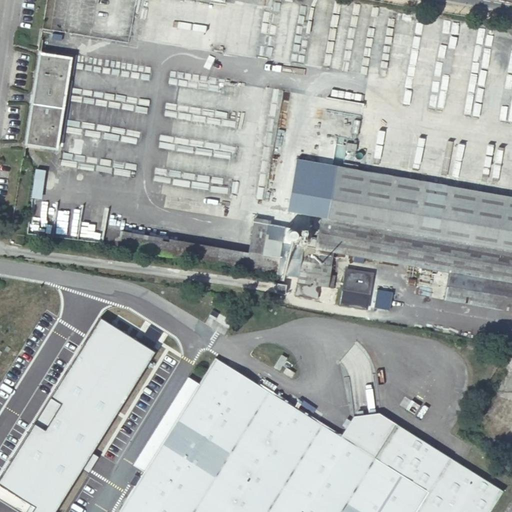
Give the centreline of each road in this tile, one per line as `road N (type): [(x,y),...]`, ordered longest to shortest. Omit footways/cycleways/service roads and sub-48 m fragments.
road 1 (unknown): [(250,66),(511,129)]
road 2 (unclassified): [(215,341),(135,293),(0,267)]
road 3 (unknown): [(169,391),(108,386),(47,482)]
road 4 (unknown): [(250,66),(236,195),(245,219)]
road 5 (unknown): [(169,391),(98,511)]
road 6 (unknown): [(511,325),(392,311)]
